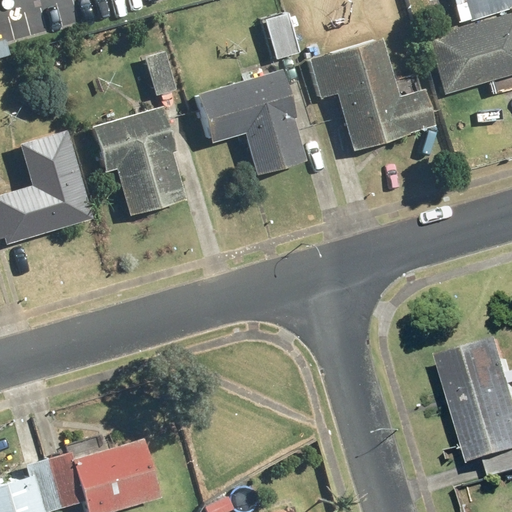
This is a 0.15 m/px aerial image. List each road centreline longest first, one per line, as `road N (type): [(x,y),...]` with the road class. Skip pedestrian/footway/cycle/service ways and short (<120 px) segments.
road 1 (residential): [(0,368),(327,272)]
road 2 (residential): [(327,272),(396,511)]
road 3 (residential): [(327,272),(511,217)]
